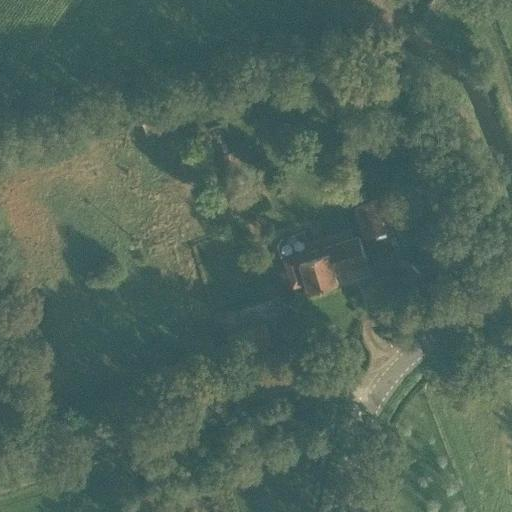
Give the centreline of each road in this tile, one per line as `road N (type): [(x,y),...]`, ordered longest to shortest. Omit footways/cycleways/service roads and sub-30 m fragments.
road 1 (unclassified): [(375,394),(307,378),(0,474)]
road 2 (track): [(511,254),(474,148),(439,89),(330,0)]
road 3 (tertiary): [(375,394),(445,328),(511,301)]
road 4 (tertiary): [(343,511),(375,394)]
